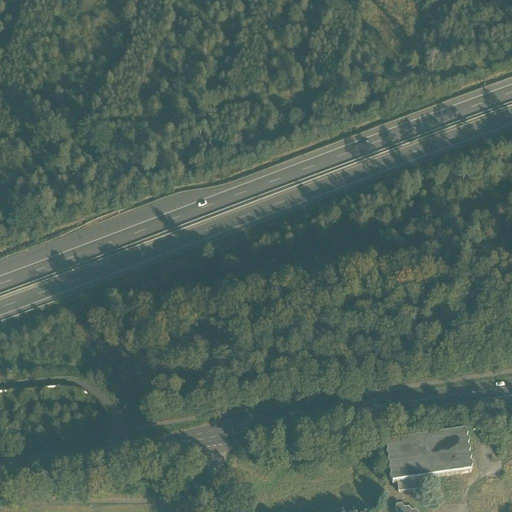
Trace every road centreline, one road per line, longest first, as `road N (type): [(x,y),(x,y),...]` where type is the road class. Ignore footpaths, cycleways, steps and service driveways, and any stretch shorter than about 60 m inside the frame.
road 1 (motorway): [(0,308),(511,115)]
road 2 (motorway): [(511,93),(0,284)]
road 3 (track): [(511,55),(474,70),(0,143)]
road 4 (tertiary): [(0,466),(511,386)]
